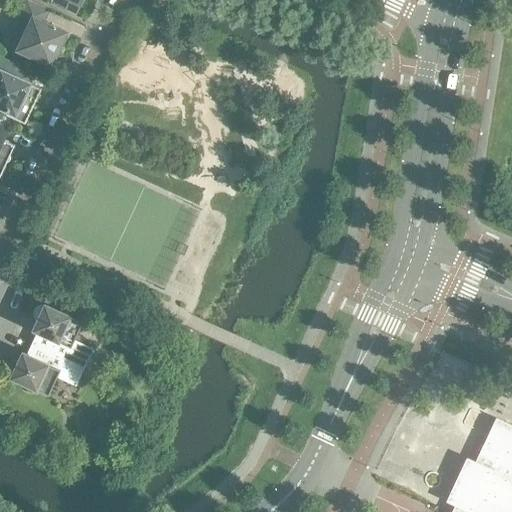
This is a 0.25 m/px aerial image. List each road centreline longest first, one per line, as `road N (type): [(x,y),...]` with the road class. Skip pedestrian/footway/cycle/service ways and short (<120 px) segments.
road 1 (residential): [(0,243),(121,0)]
road 2 (tertiary): [(428,243),(468,6)]
road 3 (tertiary): [(436,18),(396,249)]
road 4 (tertiary): [(272,511),(308,471),(350,381)]
road 5 (tertiary): [(396,249),(350,381)]
road 6 (tertiary): [(350,381),(384,340),(415,273)]
